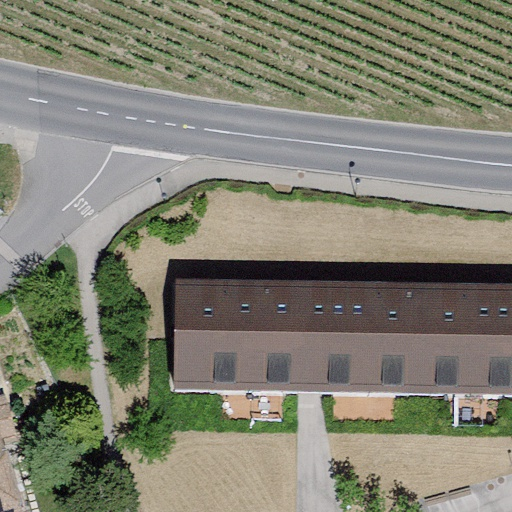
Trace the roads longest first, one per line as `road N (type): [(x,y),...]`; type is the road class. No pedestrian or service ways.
road 1 (tertiary): [(511,168),(128,119)]
road 2 (residential): [(0,265),(74,202),(128,119)]
road 3 (tertiary): [(128,119),(0,95)]
